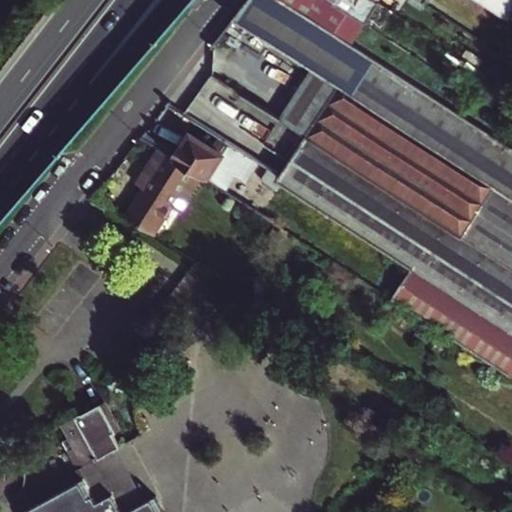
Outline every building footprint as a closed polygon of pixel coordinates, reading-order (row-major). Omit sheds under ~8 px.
[(511,147),(353,45),(306,15),(283,0),(249,0),(235,18),(295,56),(496,185),(511,195),(511,147)] [(366,24),(328,0),(283,0),(306,15),(353,45),(366,24)] [(328,0),(366,24),(380,3),(376,1),(374,0),(328,0)] [(511,0),(479,0),(505,16),(511,4),(511,0)] [(464,236),(496,185),(295,56),(263,106),(309,136),(464,236)] [(221,136),(213,148),(192,135),(177,158),(204,176),(223,188),(246,152),(221,136)] [(511,267),(464,236),(309,136),(283,176),(279,182),(413,269),(394,298),(511,374),(511,267)] [(149,170),(191,197),(204,176),(177,158),(162,149),(149,170)] [(176,207),(182,211),(191,197),(149,170),(140,184),(146,188),(128,216),(158,235),(176,207)] [(511,195),(496,185),(464,236),(511,267),(511,195)] [(112,435),(119,432),(104,404),(61,427),(69,441),(63,444),(78,471),(79,470),(117,450),(119,449),(112,435)] [(375,478),(388,486),(408,456),(395,447),(375,478)] [(124,511),(128,511),(145,503),(117,450),(79,470),(84,479),(101,511),(113,505),(110,499),(115,497),(124,511)] [(163,511),(159,505),(155,497),(145,503),(128,511),(124,511),(115,497),(110,499),(113,505),(101,511),(84,479),(24,511),(163,511)]
